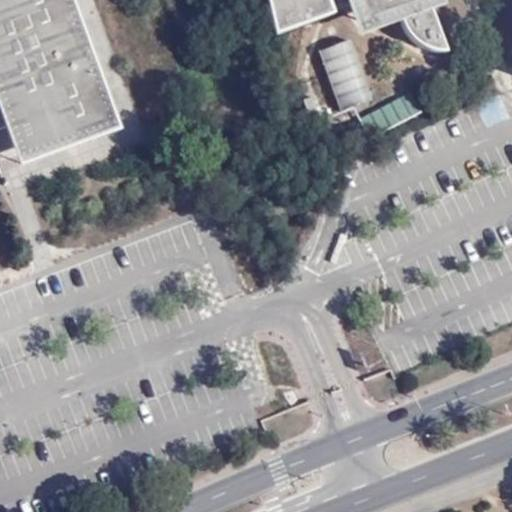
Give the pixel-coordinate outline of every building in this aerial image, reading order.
[(0,0),(0,168),(113,127),(64,0),(0,0)] [(268,0),(276,36),(337,16),(330,0),(268,0)] [(349,0),(362,35),(402,20),(409,37),(420,48),(448,54),(433,14),(447,9),(443,0),(349,0)] [(368,100),(348,41),(316,53),(336,111),(368,100)] [(359,119),(369,139),(421,113),(411,93),(359,119)]
